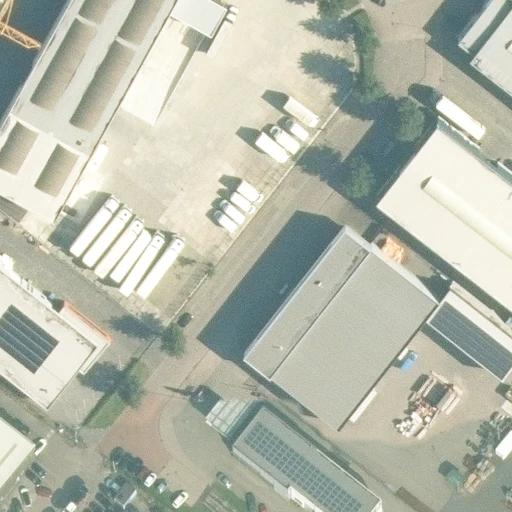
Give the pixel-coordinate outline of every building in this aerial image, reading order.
[(66,0),(0,119),(0,182),(55,213),(172,0),(66,0)] [(473,56),(489,68),(511,85),(511,0),(486,0),(458,36),(477,51),(473,56)] [(392,207),(511,298),(511,172),(438,115),(376,194),(392,207)] [(286,303),(250,348),(272,365),(269,368),(339,423),(426,312),(439,295),(370,240),(367,244),(346,226),(298,287),(292,283),(292,284),(297,288),(286,302),(281,297),(280,298),(286,303)] [(0,364),(48,403),(68,376),(77,365),(84,370),(110,337),(64,301),(59,307),(0,260),(0,364)] [(223,449),(253,412),(228,391),(198,428),(223,449)] [(380,511),(263,420),(232,460),(287,503),(290,500),(304,511),(380,511)] [(0,511),(0,505),(35,461),(0,433),(0,511)] [(158,511),(136,495),(123,511),(158,511)]
